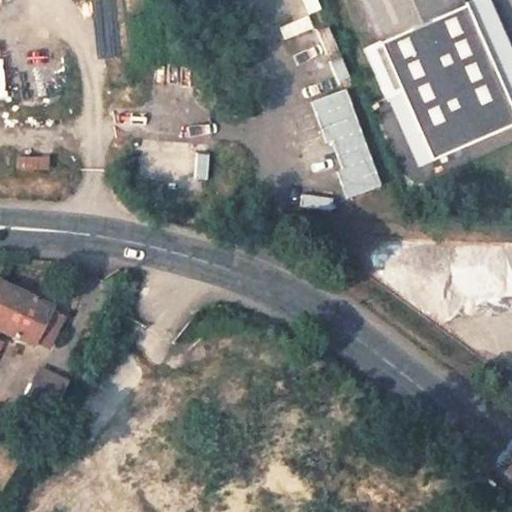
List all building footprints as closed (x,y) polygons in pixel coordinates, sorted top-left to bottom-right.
[(359,0),(401,93),(487,56),(462,0),(359,0)] [(511,111),(487,56),(401,93),(431,160),(511,125),(511,111)] [(377,189),(341,91),(310,102),(345,200),(377,189)] [(51,307),(0,282),(0,329),(33,345),(34,342),(48,348),(63,318),(50,311),(51,307)] [(70,363),(56,356),(45,380),(59,387),(70,363)] [(442,511),(441,511),(279,388),(237,356),(206,398),(167,367),(76,488),(107,511),(442,511)]
